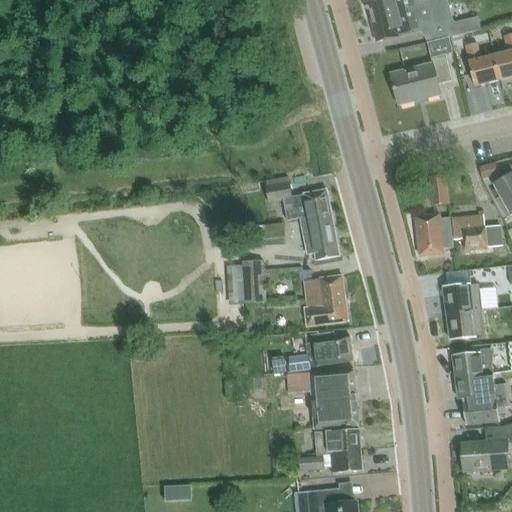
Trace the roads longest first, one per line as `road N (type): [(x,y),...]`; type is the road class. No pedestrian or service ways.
road 1 (primary): [(423,511),(406,374),(353,161)]
road 2 (primary): [(353,161),(309,0)]
road 3 (residential): [(353,161),(511,124)]
